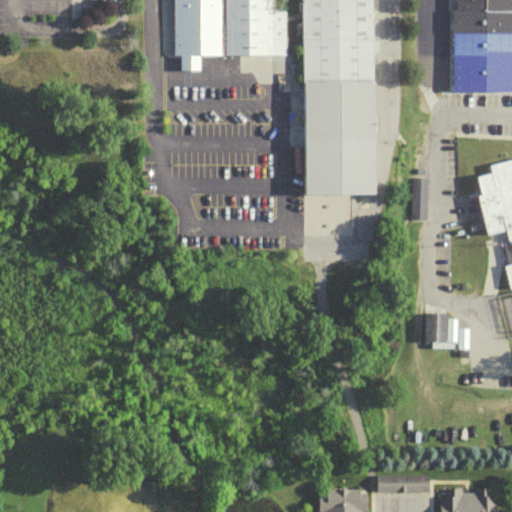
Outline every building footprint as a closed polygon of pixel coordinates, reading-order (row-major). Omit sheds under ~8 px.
[(270,0),(170,0),(171,53),(179,53),(179,70),(199,69),(199,56),(284,55),(283,8),(271,9),(270,0)] [(300,0),(302,80),(305,80),(307,195),(378,194),(376,78),(371,78),(370,0),(300,0)] [(511,0),(452,0),(452,9),(446,9),(447,56),(511,56),(511,11),(511,0)] [(511,158),(487,165),(490,174),(475,178),(479,195),(474,197),(484,234),(500,230),(508,261),(496,264),(504,294),(511,291),(511,158)] [(426,319),(426,349),(447,349),(447,319),(426,319)] [(378,498),(429,498),(429,481),(378,481),(378,498)] [(320,495),(319,511),(367,511),(367,495),(320,495)] [(496,511),(497,495),(441,495),(441,511),(496,511)]
